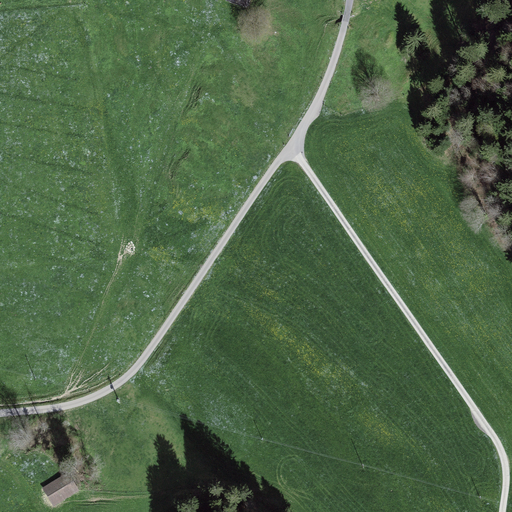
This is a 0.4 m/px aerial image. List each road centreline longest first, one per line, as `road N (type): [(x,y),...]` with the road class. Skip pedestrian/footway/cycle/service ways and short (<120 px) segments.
road 1 (track): [(349,0),(332,64),(290,144),(133,367),(107,389),(68,404),(0,412)]
road 2 (track): [(290,144),(484,426),(504,474),(501,511)]
